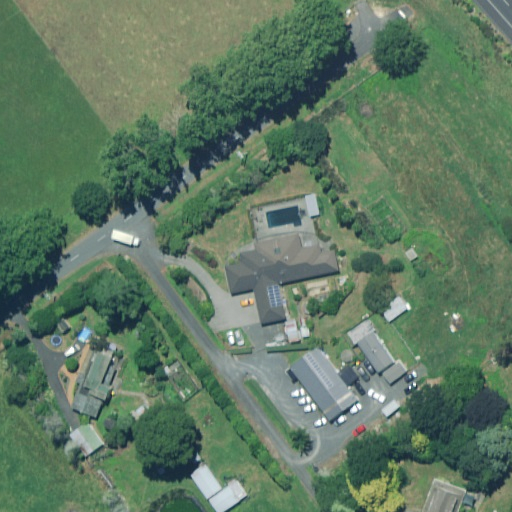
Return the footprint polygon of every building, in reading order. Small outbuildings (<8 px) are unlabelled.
[(321,216),(319,195),(309,196),(311,217),(321,216)] [(304,249),(300,233),(275,238),(276,240),(256,244),(258,251),(242,254),(244,264),(227,268),(232,294),(255,290),(262,325),(287,320),(280,285),(340,272),(336,252),(323,254),(321,245),(304,249)] [(409,309),(400,297),(382,311),(391,323),(409,309)] [(359,342),(373,332),(377,330),(369,318),(344,335),(353,347),(359,342)] [(383,373),(395,365),(373,332),(359,342),(381,375),(383,373)] [(359,402),(319,348),(292,368),(332,422),(359,402)] [(106,401),(114,404),(116,399),(122,383),(114,380),(123,360),(98,350),(87,378),(81,375),(78,383),(84,386),(75,409),(99,419),(106,401)] [(401,361),(395,365),(383,373),(392,386),(410,374),(401,361)] [(225,491),(207,466),(192,476),(210,501),(218,511),(227,511),(242,501),(231,486),(225,491)] [(461,511),(469,492),(437,480),(425,511),(461,511)]
